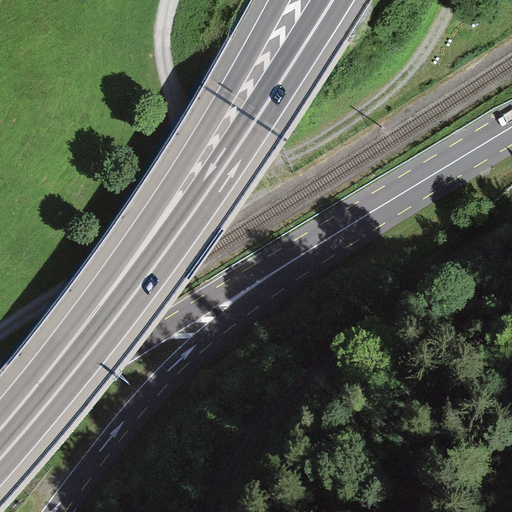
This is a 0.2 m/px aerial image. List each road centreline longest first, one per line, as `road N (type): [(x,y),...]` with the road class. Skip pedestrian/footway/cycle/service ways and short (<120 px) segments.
road 1 (track): [(511,205),(281,405),(216,511)]
road 2 (track): [(170,0),(164,51),(186,142),(181,182),(144,233),(0,330)]
road 3 (track): [(144,233),(253,181),(364,112),(426,53),(450,0)]
road 4 (primary): [(53,511),(165,372),(283,266)]
road 5 (trunk): [(148,269),(332,0)]
road 6 (primary): [(283,266),(0,426)]
road 7 (secondary): [(279,0),(222,100),(148,269)]
road 8 (primary): [(283,266),(511,127)]
road 9 (trunk): [(0,458),(148,269)]
